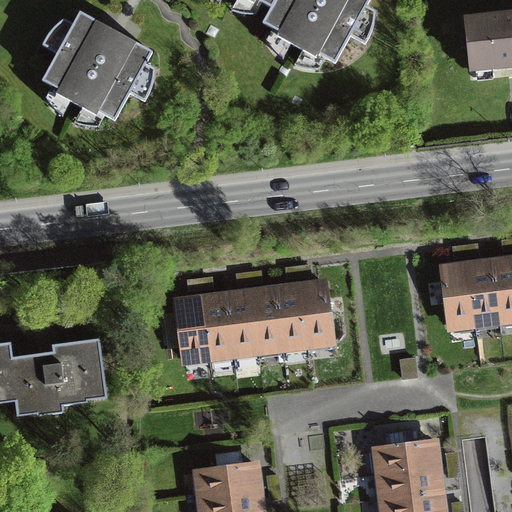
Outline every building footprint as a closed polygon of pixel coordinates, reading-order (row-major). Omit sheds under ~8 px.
[(229,0),(266,19),(275,0),(229,0)] [(275,0),(266,19),(259,32),(332,69),(367,0),(275,0)] [(511,21),(475,24),(479,75),(511,72),(511,21)] [(120,36),(95,23),(56,98),(123,133),(162,58),(120,36)] [(511,260),(492,263),(499,322),(511,319),(511,260)] [(492,263),(468,267),(475,325),(499,322),(492,263)] [(468,267),(441,270),(449,328),(475,325),(468,267)] [(326,284),(301,287),(308,345),(333,342),(326,284)] [(301,287),(276,290),(283,348),(308,345),(301,287)] [(276,290),(252,293),(259,351),(283,348),(276,290)] [(252,293),(226,296),(234,354),(259,351),(252,293)] [(226,296),(202,299),(209,357),(234,354),(226,296)] [(202,299),(176,303),(183,361),(209,357),(202,299)] [(59,360),(13,366),(18,403),(21,420),(64,413),(63,403),(107,397),(99,341),(57,347),(59,360)] [(0,406),(18,403),(13,366),(10,346),(0,347),(0,406)] [(377,450),(380,474),(438,467),(434,443),(377,450)] [(199,473),(202,497),(260,490),(257,466),(199,473)] [(441,491),(438,467),(380,474),(383,498),(441,491)] [(262,511),(260,490),(202,497),(204,511),(262,511)] [(443,511),(441,491),(383,498),(385,511),(443,511)]
